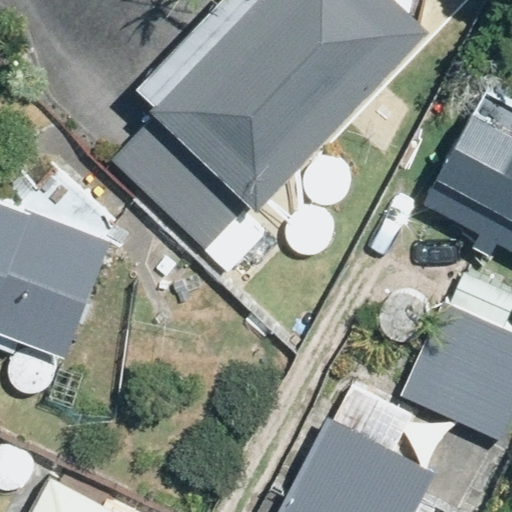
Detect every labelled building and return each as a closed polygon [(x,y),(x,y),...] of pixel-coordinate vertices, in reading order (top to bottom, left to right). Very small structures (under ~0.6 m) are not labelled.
[(209,242),(207,244),(233,269),(266,232),(241,208),(259,191),(267,198),(439,18),(420,0),(219,0),(148,75),(166,93),(161,97),(165,102),(116,153),(209,242)] [(486,226),(479,239),(495,248),(502,236),(511,241),(511,116),(480,100),(429,195),(486,226)] [(0,186),(0,319),(74,347),(118,230),(0,186)] [(511,322),(507,321),(511,310),(511,285),(469,266),(455,296),(448,293),(405,390),(508,436),(511,426),(511,322)] [(53,393),(75,402),(88,370),(65,360),(53,393)] [(399,443),(417,408),(357,377),(339,411),(334,410),(279,511),(433,511),(440,500),(428,494),(443,466),(399,443)] [(136,511),(57,470),(34,511),(136,511)]
